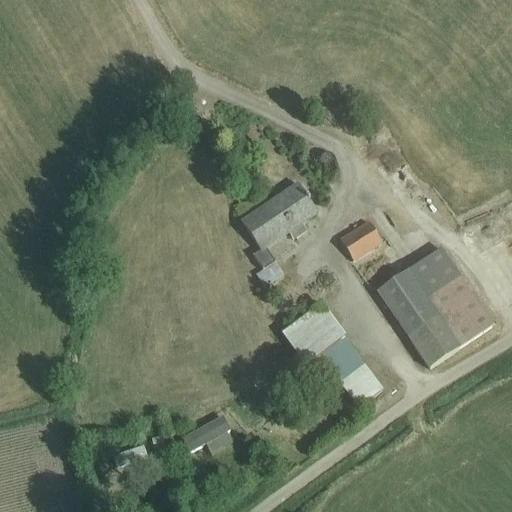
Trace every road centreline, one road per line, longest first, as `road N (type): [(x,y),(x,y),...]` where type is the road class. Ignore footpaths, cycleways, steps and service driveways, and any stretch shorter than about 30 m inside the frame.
road 1 (track): [(258,511),(389,419)]
road 2 (unclassified): [(389,419),(511,334)]
